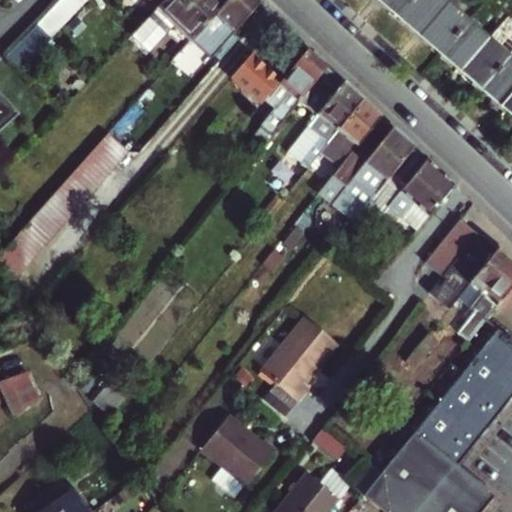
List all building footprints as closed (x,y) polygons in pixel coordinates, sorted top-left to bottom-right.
[(24,68),(88,0),(59,0),(9,53),(24,68)] [(197,32),(222,4),(217,0),(162,0),(156,7),(147,17),(150,20),(130,42),(143,53),(162,32),(176,45),(169,53),(174,58),(189,41),(197,32)] [(216,51),(258,4),(253,0),(225,0),(222,4),(197,32),(189,41),(209,58),(216,51)] [(380,0),(398,15),(410,0),(380,0)] [(410,0),(398,15),(419,33),(444,4),(439,0),(410,0)] [(444,4),(419,33),(441,52),(466,23),(444,4)] [(486,41),(466,23),(441,52),(461,70),(486,41)] [(486,41),(461,70),(474,81),(482,87),(507,58),(511,52),(511,40),(498,28),(486,41)] [(325,67),(306,49),(264,101),(274,109),(253,134),(265,143),(298,101),(325,67)] [(256,51),(251,57),(266,70),(271,64),(256,51)] [(258,103),(277,79),(266,70),(251,57),(231,80),(258,103)] [(511,94),(511,62),(507,58),(482,87),(503,105),(511,94)] [(316,115),(341,83),(325,67),(298,101),(316,115)] [(474,81),(470,86),(478,92),(482,87),(474,81)] [(359,100),(341,83),(316,115),(286,153),(306,168),(335,131),(359,100)] [(41,94),(58,114),(69,103),(51,86),(41,94)] [(0,130),(19,113),(0,92),(0,130)] [(511,94),(503,105),(511,113),(511,94)] [(411,148),(378,118),(336,172),(329,180),(318,194),(342,212),(362,186),(374,194),(394,170),(411,148)] [(105,135),(96,144),(117,164),(126,155),(105,135)] [(0,276),(6,286),(117,164),(96,144),(0,252),(0,276)] [(407,181),(388,206),(401,217),(412,204),(426,217),(451,186),(424,161),(407,181)] [(374,194),(388,206),(407,181),(394,170),(374,194)] [(412,204),(401,217),(416,229),(426,217),(412,204)] [(475,234),(456,220),(423,261),(441,276),(475,234)] [(511,286),(511,264),(475,234),(441,276),(443,278),(437,286),(434,284),(429,290),(427,293),(448,309),(468,284),(479,294),(468,308),(473,312),(457,333),(467,342),(511,286)] [(306,387),(303,385),(335,345),(302,318),(259,372),(295,401),(306,387)] [(356,479),(350,486),(381,511),(480,511),(493,498),(454,465),(475,439),(499,410),(511,394),(511,344),(506,340),(507,339),(496,330),(456,378),(433,407),(412,433),(380,472),(369,463),(356,479)] [(436,341),(429,336),(407,362),(414,368),(436,341)] [(0,355),(0,372),(17,366),(11,351),(0,355)] [(51,359),(22,370),(33,399),(62,388),(51,359)] [(414,368),(407,362),(403,368),(410,373),(414,368)] [(92,403),(110,417),(125,399),(106,384),(92,403)] [(263,441),(261,443),(227,415),(199,450),(245,488),(275,451),(263,441)] [(318,484),(304,473),(273,511),(328,511),(338,500),(350,486),(330,469),(318,484)] [(87,511),(71,488),(63,494),(56,484),(24,507),(27,511),(87,511)]
